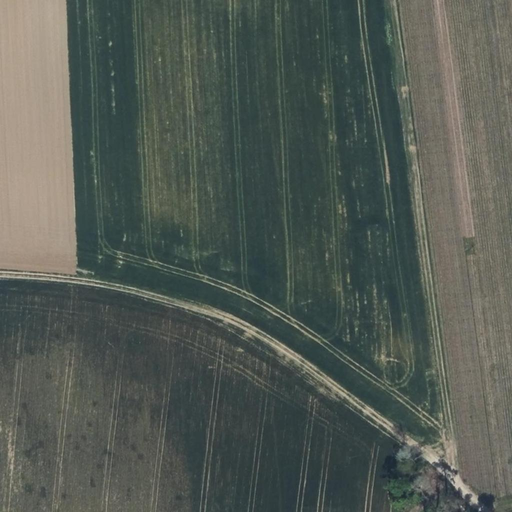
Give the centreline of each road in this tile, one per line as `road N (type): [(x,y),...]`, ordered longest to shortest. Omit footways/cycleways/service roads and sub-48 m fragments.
road 1 (track): [(455,482),(357,401),(233,320),(111,284),(0,273)]
road 2 (track): [(455,482),(392,0)]
